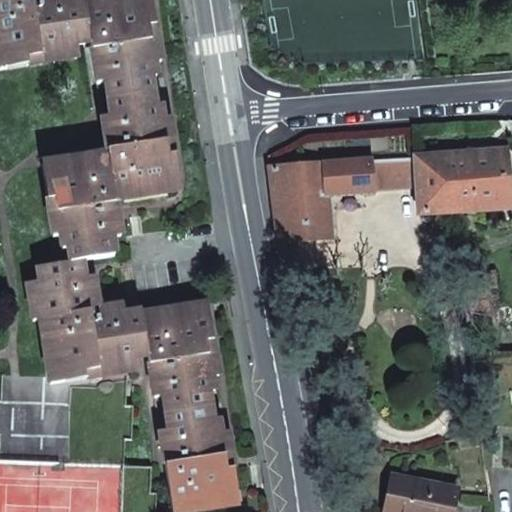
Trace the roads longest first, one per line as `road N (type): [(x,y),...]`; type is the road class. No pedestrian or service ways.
road 1 (unclassified): [(229,120),(300,511)]
road 2 (residential): [(229,120),(511,89)]
road 3 (unclassified): [(212,0),(229,120)]
